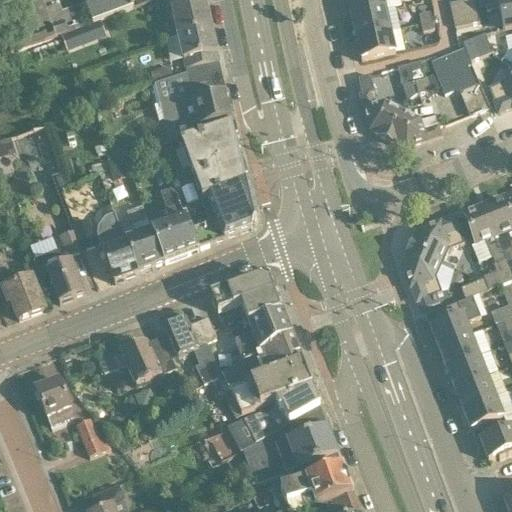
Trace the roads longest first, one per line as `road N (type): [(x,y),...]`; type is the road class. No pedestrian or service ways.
road 1 (tertiary): [(0,353),(313,238)]
road 2 (secondary): [(335,230),(279,0)]
road 3 (residential): [(386,203),(361,194),(349,179),(308,0)]
road 4 (secondary): [(437,511),(366,319)]
road 5 (secondary): [(348,341),(414,511)]
road 6 (secondary): [(252,0),(283,141)]
road 7 (residential): [(462,491),(412,360)]
road 8 (residential): [(386,203),(511,156)]
